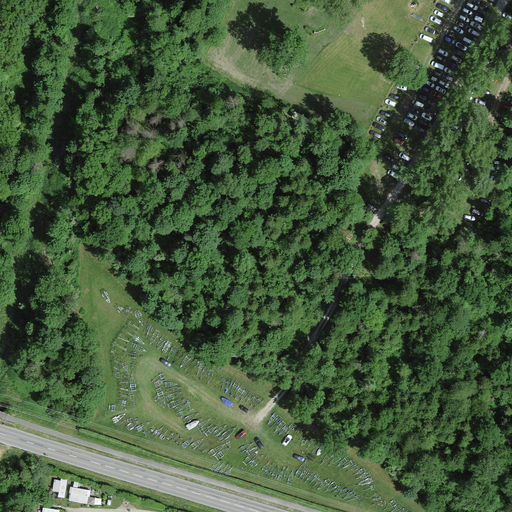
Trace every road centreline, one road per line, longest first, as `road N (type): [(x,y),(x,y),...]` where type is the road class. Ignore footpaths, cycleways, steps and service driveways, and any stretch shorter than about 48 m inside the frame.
road 1 (track): [(267,411),(292,381),(352,260),(505,0)]
road 2 (secondary): [(0,432),(259,511)]
